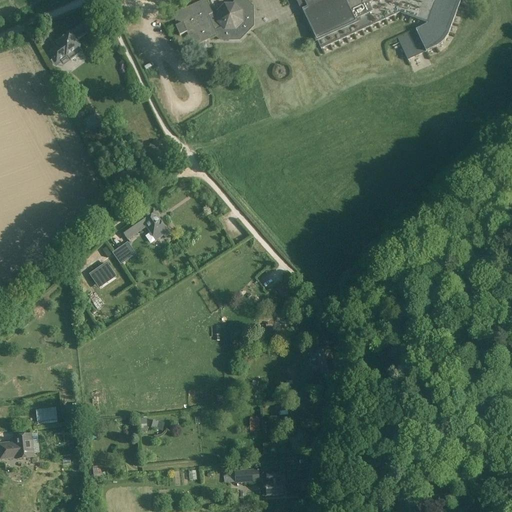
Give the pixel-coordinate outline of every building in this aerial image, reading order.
[(206,0),(204,0),(172,14),(177,26),(175,27),(179,36),(186,33),(193,48),(217,37),(220,40),(230,40),(239,40),(252,26),(252,8),(243,0),(236,0),(235,4),(224,4),(216,12),(216,13),(214,13),(212,14),(206,0)] [(297,0),(299,1),(301,0),(304,0),(308,8),(303,10),(321,50),(400,13),(401,14),(426,25),(397,38),(407,61),(437,47),(442,44),(445,41),(448,36),(460,4),(460,0),(297,0)] [(58,47),(49,53),(53,60),(56,63),(65,57),(66,57),(67,56),(70,61),(76,57),(82,53),(79,48),(80,47),(76,42),(87,34),(89,36),(94,32),(87,21),(70,33),(56,43),(58,47)] [(83,122),(88,131),(98,125),(93,115),(83,122)] [(156,240),(167,232),(152,211),(122,231),(128,240),(146,227),(156,240)] [(126,245),(113,254),(121,266),(134,257),(126,245)] [(110,283),(100,268),(90,276),(99,290),(110,283)] [(306,304),(299,309),(305,317),(312,312),(306,304)] [(329,348),(314,352),(323,383),(338,378),(329,348)] [(315,389),(300,392),(302,401),(316,399),(315,389)] [(258,420),(250,421),(251,434),(259,433),(258,420)] [(17,457),(17,459),(33,457),(31,436),(14,438),(15,444),(0,445),(0,453),(1,460),(17,457)] [(269,452),(280,451),(279,443),(269,444),(269,452)] [(97,470),(88,470),(89,479),(98,478),(97,470)] [(258,470),(234,472),(235,473),(235,483),(235,485),(259,483),(258,470)] [(280,473),(261,475),(262,482),(266,485),(267,497),(284,495),(283,483),(281,483),(280,473)]
